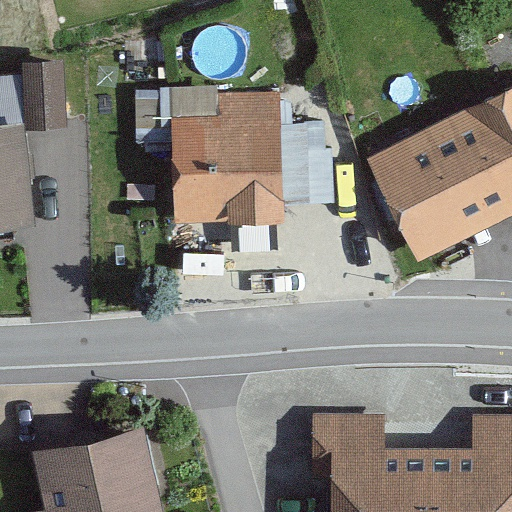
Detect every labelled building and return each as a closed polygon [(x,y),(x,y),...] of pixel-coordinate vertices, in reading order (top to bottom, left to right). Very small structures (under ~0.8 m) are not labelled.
[(0,228),(29,225),(18,129),(62,123),(54,58),(14,63),(15,74),(0,76),(0,228)] [(511,87),(365,159),(416,263),(511,216),(511,87)] [(206,121),(163,123),(168,225),(272,220),(271,210),(328,207),(323,118),(273,121),(271,89),(204,93),(206,121)] [(376,415),(299,412),(298,466),(318,467),(316,511),(509,511),(510,482),(511,482),(511,416),(465,415),(464,451),(375,448),(376,415)] [(148,511),(129,425),(19,450),(33,511),(28,511),(148,511)]
